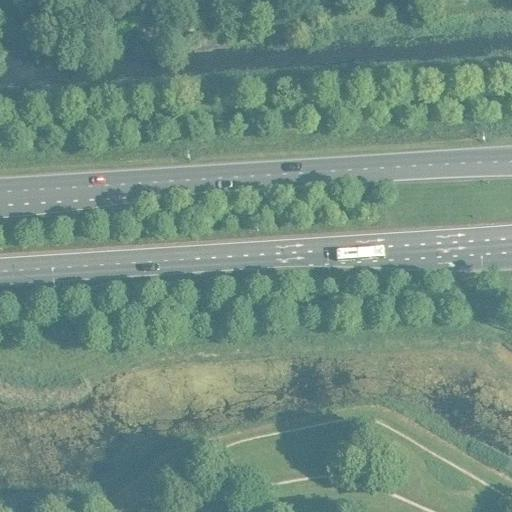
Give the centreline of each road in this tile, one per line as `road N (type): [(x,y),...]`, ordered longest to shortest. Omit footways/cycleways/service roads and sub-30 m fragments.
road 1 (secondary): [(511,157),(0,182)]
road 2 (secondary): [(0,265),(489,241)]
